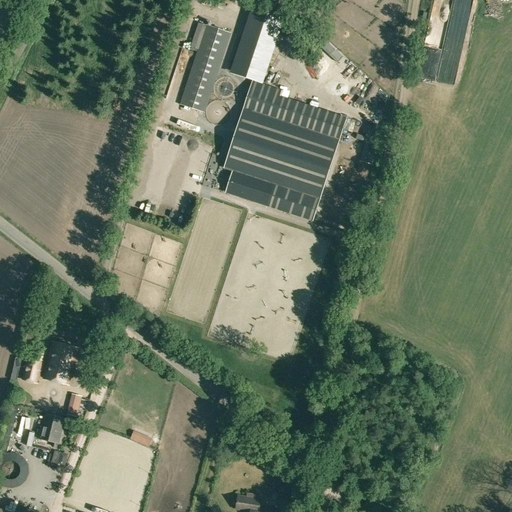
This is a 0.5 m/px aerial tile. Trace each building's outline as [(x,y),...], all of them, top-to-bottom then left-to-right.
[(246,9),(240,26),(272,36),(277,19),(246,9)] [(231,33),(207,25),(180,105),(205,113),(231,33)] [(313,222),(322,192),(347,119),(250,87),(227,158),(224,167),(234,170),(226,193),(313,222)] [(51,343),(43,378),(69,384),(77,349),(51,343)] [(38,384),(43,359),(28,355),(22,380),(38,384)] [(81,398),(71,395),(66,416),(76,419),(81,398)] [(56,448),(57,444),(59,444),(65,419),(45,414),(39,439),(52,442),(51,447),(56,448)] [(55,451),(52,462),(57,463),(65,466),(68,454),(60,452),(55,451)] [(251,511),(250,511),(276,511),(277,511),(259,508),(261,496),(251,495),(251,498),(238,496),(236,509),(251,511)]
